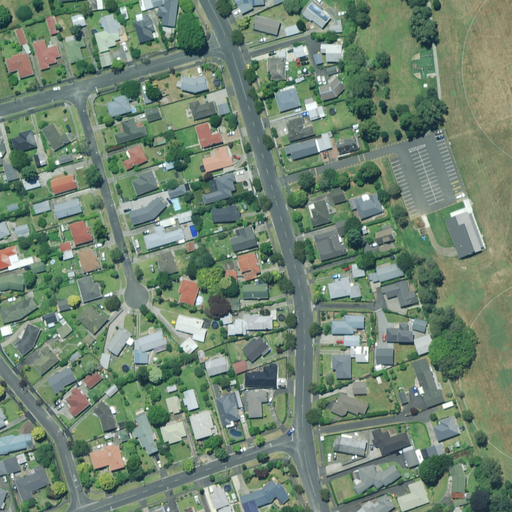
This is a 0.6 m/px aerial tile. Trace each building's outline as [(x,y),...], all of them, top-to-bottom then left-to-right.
[(104,9),(102,0),(89,0),(91,11),(104,9)] [(165,5),(163,0),(144,0),(140,1),(143,12),(165,5)] [(179,0),(165,0),(163,26),(178,27),(179,0)] [(265,0),(236,0),(244,15),(256,9),(254,6),(266,5),(265,0)] [(321,0),(318,0),(316,3),(324,9),(328,5),(321,0)] [(311,24),(314,21),(323,29),(332,18),(313,3),(302,16),(307,20),(311,24)] [(130,19),(127,7),(121,9),(124,21),(130,19)] [(31,9),(20,9),(19,23),(30,23),(31,9)] [(87,25),(84,14),(73,18),(76,29),(87,25)] [(101,29),(105,28),(106,32),(96,35),(101,53),(110,50),(109,48),(117,45),(116,41),(121,39),(120,36),(124,34),(120,20),(116,21),(114,15),(102,19),(99,20),(101,29)] [(60,33),(55,17),(46,20),(51,36),(60,33)] [(281,23),(258,17),(255,30),(278,36),(281,23)] [(155,28),(153,19),(135,24),(141,44),(156,40),(153,28),(155,28)] [(298,27),(298,25),(285,29),(287,37),(303,32),(301,27),(301,26),(298,27)] [(29,43),(23,29),(16,31),(22,46),(29,43)] [(77,38),(77,36),(65,40),(72,64),(84,60),(81,48),(86,47),(83,37),(77,38)] [(47,49),(45,40),(34,43),(42,71),(51,68),(50,65),(57,63),(56,58),(61,57),(58,46),(47,49)] [(25,51),(29,54),(32,53),(29,43),(23,46),(25,51)] [(310,56),(307,45),(294,49),(297,59),(310,56)] [(343,46),(322,45),(322,53),(327,54),(327,62),(346,63),(347,55),(343,55),(343,46)] [(29,54),(25,51),(19,53),(20,54),(6,59),(10,73),(19,71),(21,79),(35,75),(29,54)] [(113,65),(110,53),(100,56),(103,68),(113,65)] [(321,54),(315,55),(317,65),(323,64),(321,54)] [(286,80),(285,59),(269,59),(269,72),(272,72),(272,81),(286,80)] [(340,73),(338,66),(327,69),(329,76),(340,73)] [(345,90),(346,85),(337,75),(327,81),(329,86),(320,89),(324,101),(338,97),(345,90)] [(206,76),(192,76),(191,78),(186,76),(184,83),(178,81),(177,87),(183,88),(182,90),(195,93),(210,90),(206,76)] [(280,90),(281,93),(276,94),(281,112),(302,106),(296,88),(295,86),(280,90)] [(155,102),(152,93),(144,95),(146,105),(155,102)] [(133,101),(131,94),(115,99),(116,102),(108,104),(112,118),(133,112),(130,102),(133,101)] [(318,108),(314,98),(305,101),(312,121),(326,116),(323,107),(318,108)] [(218,114),(214,102),(191,109),(195,121),(218,114)] [(230,113),(228,103),(218,106),(221,116),(230,113)] [(163,118),(160,107),(146,111),(149,122),(163,118)] [(304,128),(301,117),(286,122),(290,133),(289,134),(291,142),(315,135),(312,125),(304,128)] [(138,128),(135,118),(121,123),(124,133),(116,136),(119,145),(148,136),(145,126),(138,128)] [(212,132),(209,123),(196,127),(203,148),(223,142),(220,130),(212,132)] [(61,137),(54,124),(43,130),(54,151),(71,142),(67,134),(61,137)] [(38,147),(33,130),(20,134),(21,137),(13,140),(17,153),(38,147)] [(332,149),(328,133),(322,135),(323,137),(286,149),(288,155),(293,154),(295,160),(332,149)] [(360,149),(357,135),(337,140),(339,148),(343,147),(344,152),(360,149)] [(168,143),(166,136),(153,140),(155,147),(168,143)] [(149,161),(141,144),(128,150),(132,159),(124,163),(128,171),(149,161)] [(232,166),(227,148),(202,155),(204,160),(207,173),(232,166)] [(74,161),(72,154),(60,158),(61,160),(55,162),(57,166),(74,161)] [(47,165),(45,156),(35,159),(37,168),(47,165)] [(177,168),(176,160),(166,163),(168,170),(177,168)] [(14,163),(5,166),(10,181),(19,178),(14,163)] [(160,189),(154,171),(139,177),(140,179),(133,182),(139,197),(160,189)] [(235,172),(216,177),(220,192),(203,196),(206,206),(235,198),(233,193),(238,191),(236,183),(238,183),(235,172)] [(78,189),(75,175),(52,181),(56,195),(78,189)] [(41,187),(39,177),(24,181),(26,191),(41,187)] [(191,189),(189,184),(168,190),(171,199),(187,194),(186,190),(191,189)] [(347,201),(343,188),(332,191),(335,204),(347,201)] [(353,211),(358,209),(362,220),(385,212),(378,194),(378,193),(363,198),(355,201),(350,203),(353,211)] [(168,206),(158,197),(153,202),(148,207),(131,213),(135,225),(156,219),(168,206)] [(84,212),(81,199),(55,207),(59,220),(84,212)] [(330,220),(325,201),(315,203),(308,205),(312,218),(314,227),(329,223),(330,220)] [(51,211),(49,202),(34,206),(37,215),(51,211)] [(92,202),(84,204),(86,211),(94,208),(92,202)] [(20,211),(18,204),(8,206),(10,214),(20,211)] [(241,222),(239,206),(212,209),(214,224),(241,222)] [(196,220),(194,211),(175,216),(175,219),(179,218),(181,224),(196,220)] [(472,212),(446,221),(459,260),(486,250),(472,212)] [(352,234),(348,220),(336,223),(338,230),(315,236),(322,262),(349,254),(344,237),(352,234)] [(86,228),(84,221),(70,226),(77,246),(94,241),(90,227),(86,228)] [(0,240),(11,235),(5,223),(0,224),(0,240)] [(68,224),(61,226),(63,231),(60,232),(61,236),(65,235),(64,232),(70,230),(68,224)] [(31,238),(28,225),(16,228),(20,241),(31,238)] [(164,232),(163,227),(156,229),(158,234),(145,238),(149,250),(186,239),(182,227),(164,232)] [(258,246),(252,227),(240,230),(229,233),(235,252),(258,246)] [(395,241),(392,229),(376,233),(380,245),(392,241),(395,241)] [(74,258),(72,250),(74,250),(72,241),(64,243),(64,244),(60,245),(64,261),(74,258)] [(197,250),(194,241),(186,244),(189,253),(197,250)] [(381,246),(378,248),(379,251),(377,251),(380,258),(398,251),(395,244),(393,244),(392,242),(387,244),(387,246),(382,248),(381,246)] [(20,254),(18,246),(0,251),(0,270),(9,268),(10,271),(35,264),(33,257),(20,261),(18,255),(20,254)] [(94,252),(92,248),(78,252),(84,274),(102,268),(97,252),(94,252)] [(179,272),(172,253),(158,258),(161,269),(158,270),(161,278),(179,272)] [(238,258),(245,278),(246,283),(261,279),(259,274),(261,273),(254,253),(238,258)] [(47,271),(44,261),(31,265),(34,275),(47,271)] [(381,280),(381,283),(407,275),(404,262),(377,269),(378,272),(381,280)] [(366,277),(363,265),(352,267),(354,279),(366,277)] [(238,281),(237,270),(226,272),(227,283),(238,281)] [(381,280),(378,272),(372,274),(374,282),(381,280)] [(0,279),(0,293),(11,290),(26,290),(26,276),(11,276),(0,279)] [(95,284),(92,277),(78,281),(85,303),(103,297),(99,283),(95,284)] [(351,287),(349,278),(342,279),(342,282),(329,285),(332,299),(351,296),(352,299),(362,297),(360,286),(351,287)] [(201,285),(183,280),(179,294),(182,295),(180,302),(195,306),(201,285)] [(256,282),(256,286),(244,286),(244,300),(269,299),(268,285),(263,286),(263,280),(258,280),(258,282),(256,282)] [(410,293),(407,281),(385,287),(388,299),(398,296),(401,308),(419,303),(415,291),(410,293)] [(0,312),(4,325),(22,320),(40,308),(34,297),(16,306),(0,310),(0,312)] [(228,297),(228,311),(240,312),(241,297),(228,297)] [(71,308),(69,299),(58,301),(60,311),(71,308)] [(109,320),(97,308),(92,313),(88,310),(79,320),(95,335),(109,320)] [(59,322),(56,312),(42,316),(44,322),(47,322),(48,325),(59,322)] [(233,324),(231,313),(221,314),(223,325),(233,324)] [(274,320),(273,317),(261,317),(261,315),(245,315),(245,320),(236,320),(236,325),(229,325),(229,337),(247,336),(247,330),(274,330),(274,320)] [(205,322),(180,316),(177,330),(195,334),(194,340),(205,342),(208,330),(203,329),(205,322)] [(354,335),(355,333),(358,333),(358,329),(365,329),(365,316),(346,316),(346,322),(333,322),(333,335),(346,335),(354,335)] [(428,322),(416,319),(413,330),(426,333),(428,322)] [(73,331),(67,324),(58,332),(64,339),(73,331)] [(41,329),(30,325),(25,339),(15,346),(19,352),(24,357),(35,348),(41,329)] [(124,332),(120,329),(107,348),(118,356),(127,344),(131,346),(135,341),(130,338),(133,335),(125,330),(124,332)] [(414,332),(400,332),(400,330),(388,329),(387,342),(398,342),(413,343),(414,332)] [(163,332),(140,340),(135,340),(135,353),(135,364),(148,364),(148,351),(155,349),(156,353),(169,349),(163,332)] [(256,337),(242,350),(254,363),(262,355),(264,357),(271,350),(269,348),(271,347),(269,345),(273,341),(266,334),(262,337),(261,336),(258,339),(256,337)] [(354,335),(346,335),(345,348),(352,348),(360,348),(361,335),(354,335)] [(436,350),(431,335),(415,341),(420,355),(436,350)] [(199,347),(191,338),(181,347),(190,356),(199,347)] [(60,361),(48,347),(39,355),(42,358),(33,365),(43,376),(60,361)] [(360,348),(352,348),(352,358),(357,358),(357,363),(369,363),(369,348),(360,348)] [(394,365),(395,350),(378,349),(378,364),(394,365)] [(80,351),(70,359),(74,363),(83,356),(80,351)] [(438,353),(429,356),(432,364),(441,361),(438,353)] [(103,354),(101,364),(105,369),(108,370),(111,356),(103,354)] [(351,379),(351,356),(333,356),(333,371),(337,371),(337,379),(351,379)] [(230,372),(227,358),(206,363),(210,377),(230,372)] [(437,388),(428,358),(413,363),(420,386),(422,386),(425,395),(424,395),(428,408),(446,402),(441,386),(437,388)] [(249,370),(245,360),(233,365),(237,374),(249,370)] [(277,379),(277,367),(265,367),(265,373),(245,373),(245,387),(277,387),(277,379)] [(78,380),(71,368),(49,380),(57,395),(67,390),(65,387),(78,380)] [(104,379),(96,370),(84,381),(91,389),(104,379)] [(366,395),(366,383),(354,383),(354,395),(366,395)] [(120,390),(115,385),(106,393),(111,398),(120,390)] [(91,404),(77,388),(71,393),(63,400),(70,409),(69,410),(76,418),(91,404)] [(200,408),(195,390),(184,393),(189,411),(200,408)] [(267,392),(247,393),(240,393),(246,417),(249,417),(249,418),(263,418),(262,403),(268,402),(267,392)] [(234,423),(241,421),(237,409),(242,408),(238,393),(216,399),(224,427),(227,426),(228,429),(235,427),(234,423)] [(369,405),(341,394),(338,404),(335,403),(331,412),(346,417),(348,411),(358,415),(359,413),(365,415),(369,405)] [(182,412),(178,396),(166,400),(170,416),(182,412)] [(117,428),(114,414),(118,414),(116,406),(111,407),(107,402),(95,413),(100,418),(103,432),(117,428)] [(215,428),(211,412),(191,418),(198,441),(214,437),(212,429),(215,428)] [(157,440),(147,415),(136,419),(140,428),(133,431),(136,438),(139,437),(143,449),(146,448),(150,456),(161,451),(157,440)] [(460,434),(454,417),(441,422),(442,425),(434,428),(439,442),(460,434)] [(187,436),(183,423),(162,429),(166,443),(170,441),(171,444),(183,441),(182,438),(187,436)] [(133,443),(129,429),(119,432),(122,443),(128,441),(129,444),(133,443)] [(406,432),(391,436),(389,432),(383,433),(382,429),(373,432),(374,435),(372,436),(375,444),(372,445),(374,453),(378,452),(380,456),(410,447),(406,432)] [(36,450),(33,434),(15,438),(15,436),(0,439),(1,441),(0,440),(0,454),(28,449),(28,451),(36,450)] [(367,442),(352,440),(353,437),(342,435),(342,438),(338,437),(335,451),(364,457),(367,442)] [(126,468),(119,444),(103,449),(91,452),(96,470),(111,466),(112,471),(126,468)] [(446,455),(441,444),(427,450),(431,461),(446,455)] [(420,465),(413,447),(403,451),(410,469),(420,465)] [(5,460),(8,474),(9,475),(21,471),(19,465),(28,462),(25,454),(5,460)] [(0,476),(8,474),(5,460),(0,461),(0,476)] [(467,477),(462,463),(449,468),(452,475),(450,475),(449,481),(453,481),(452,497),(466,498),(467,477)] [(359,471),(351,475),(356,487),(354,488),(359,496),(375,485),(378,490),(385,485),(386,487),(402,476),(394,466),(384,473),(379,465),(358,469),(359,471)] [(51,485),(43,466),(29,471),(31,476),(16,482),(24,503),(35,499),(32,492),(51,485)] [(282,488),(275,479),(262,490),(241,498),(245,511),(260,511),(258,507),(272,503),(278,498),(283,505),(291,498),(282,488)] [(403,511),(429,503),(422,482),(409,486),(412,494),(398,499),(402,511),(403,511)] [(0,508),(4,510),(6,505),(4,504),(9,492),(0,488),(0,508)] [(221,494),(209,498),(213,511),(233,511),(236,510),(231,495),(223,498),(221,494)] [(389,511),(396,507),(387,495),(373,505),(370,502),(363,507),(364,509),(359,511),(389,511)] [(468,503),(466,497),(454,500),(456,506),(468,503)]
